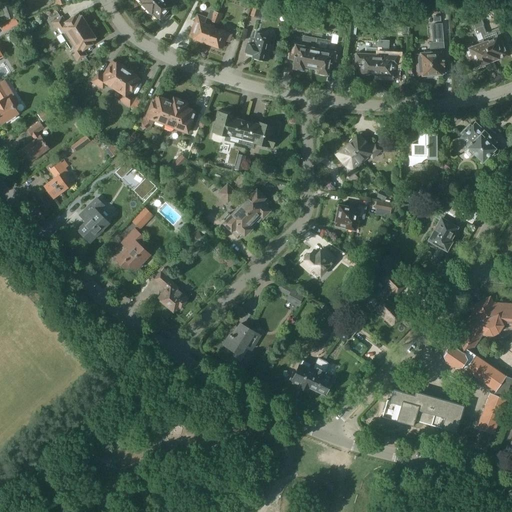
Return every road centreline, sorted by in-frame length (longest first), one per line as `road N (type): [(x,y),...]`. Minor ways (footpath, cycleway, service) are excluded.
road 1 (residential): [(172,355),(305,214),(309,98)]
road 2 (residential): [(172,355),(83,279),(0,182)]
road 3 (residential): [(309,98),(151,50),(105,0)]
road 4 (residential): [(329,434),(463,268)]
road 5 (residential): [(511,88),(412,106),(309,98)]
road 6 (residential): [(511,488),(454,457),(329,434)]
road 7 (residential): [(329,434),(172,355)]
